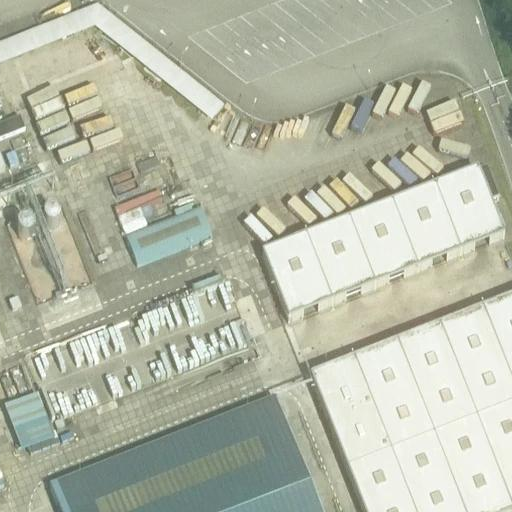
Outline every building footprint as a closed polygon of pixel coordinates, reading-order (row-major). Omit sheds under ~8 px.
[(0,66),(103,33),(222,124),(234,108),(106,9),(0,44),(0,66)] [(218,43),(213,50),(234,62),(238,54),(218,43)] [(439,74),(416,83),(421,93),(443,84),(439,74)] [(422,97),(428,107),(455,91),(449,81),(422,97)] [(392,114),(398,127),(426,113),(420,101),(392,114)] [(351,106),(349,115),(335,112),(330,143),(342,145),(343,139),(357,141),(363,108),(351,106)] [(310,158),(313,149),(322,152),(333,120),(321,116),(316,129),(298,122),(288,150),(310,158)] [(464,124),(435,132),(439,144),(468,136),(464,124)] [(432,178),(427,173),(438,163),(425,149),(399,171),(416,191),(432,178)] [(504,239),(490,203),(498,199),(486,169),(262,257),(288,324),(504,239)] [(70,228),(61,207),(46,213),(55,234),(70,228)] [(125,239),(137,269),(212,239),(200,210),(125,239)] [(34,216),(18,223),(27,243),(43,236),(34,216)] [(65,301),(69,311),(84,305),(79,295),(65,301)] [(17,299),(8,303),(12,312),(21,308),(17,299)] [(511,511),(511,300),(311,381),(362,511),(511,511)] [(42,367),(48,381),(59,377),(54,363),(42,367)] [(265,392),(245,399),(250,410),(49,489),(57,511),(317,511),(274,401),(269,403),(265,392)] [(27,460),(63,451),(49,397),(14,406),(27,460)] [(0,488),(10,484),(6,473),(0,474),(0,488)]
